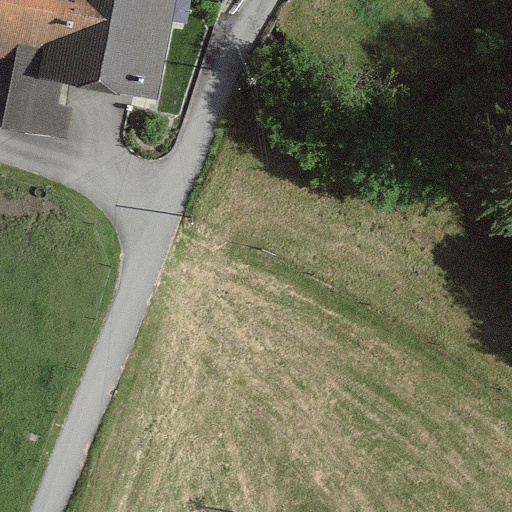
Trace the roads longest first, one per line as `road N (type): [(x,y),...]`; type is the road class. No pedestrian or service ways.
road 1 (unclassified): [(264,0),(213,99),(46,511)]
road 2 (track): [(171,198),(0,146)]
